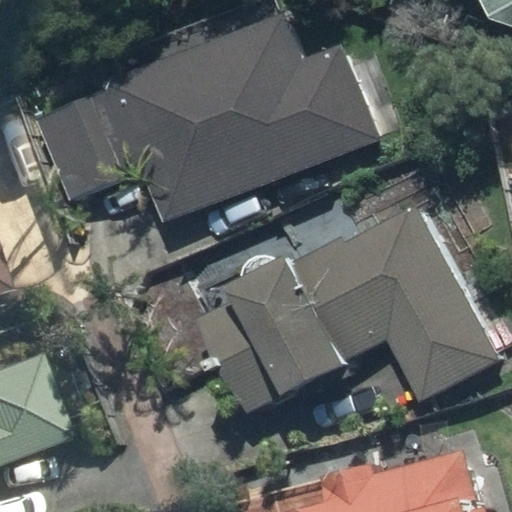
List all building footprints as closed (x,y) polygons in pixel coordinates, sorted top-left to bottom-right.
[(432,0),(479,0),(490,22),(511,30),(511,0),(420,0),(423,5),(432,0)] [(293,29),(47,130),(80,211),(152,181),(175,236),(383,151),(342,51),(308,65),(293,29)] [(507,370),(431,209),(197,318),(250,430),(352,382),(347,372),(390,351),(418,412),(507,370)] [(28,359),(0,371),(0,467),(63,441),(28,359)] [(469,511),(481,509),(467,459),(369,487),(367,478),(320,491),(325,511),(320,511),(469,511)]
